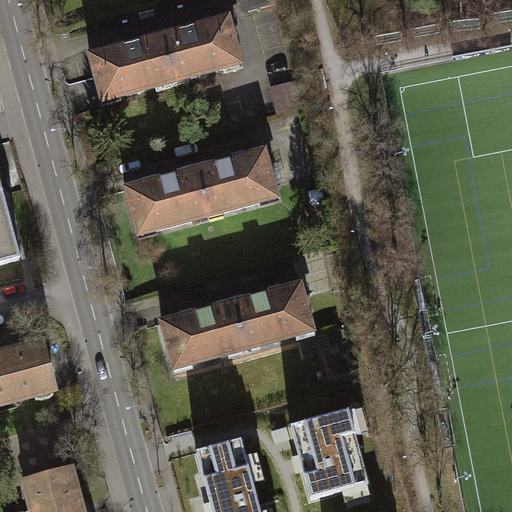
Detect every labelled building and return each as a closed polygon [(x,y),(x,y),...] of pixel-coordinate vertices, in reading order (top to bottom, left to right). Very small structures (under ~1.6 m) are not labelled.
[(274,0),(245,0),(249,12),(276,5),(274,0)] [(228,19),(159,38),(171,84),(241,65),(228,19)] [(102,103),(171,84),(159,38),(90,57),(102,103)] [(296,81),(271,88),(278,115),(303,109),(296,81)] [(195,171),(208,218),(278,199),(265,152),(195,171)] [(208,218),(195,171),(125,190),(138,237),(208,218)] [(0,265),(21,260),(0,183),(0,265)] [(300,286),(231,305),(244,351),(313,332),(300,286)] [(174,370),(244,351),(231,305),(162,323),(174,370)] [(0,406),(56,391),(43,344),(5,355),(4,353),(0,354),(0,406)] [(349,412),(291,427),(311,501),(369,485),(349,412)] [(194,447),(212,511),(260,511),(239,435),(194,447)] [(32,511),(82,511),(71,470),(24,483),(32,511)]
